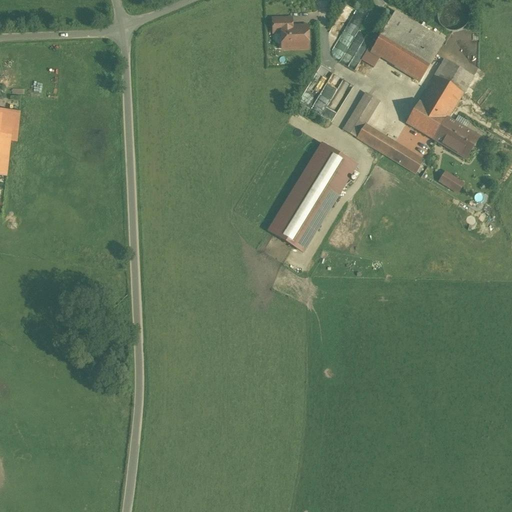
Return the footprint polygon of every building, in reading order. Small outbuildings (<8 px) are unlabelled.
[(447,31),(449,31),(452,32),(454,32),(457,31),(459,31),(461,30),(463,28),(465,27),(467,25),(468,23),(469,21),(470,18),(470,16),(470,13),(469,11),(469,9),(468,6),(466,4),(465,3),(463,1),(460,0),(445,0),(444,1),(442,2),(441,4),(439,6),(438,8),(437,11),(437,13),(437,15),(437,18),(437,20),(438,22),(440,25),(441,26),(443,28),(445,29),(447,31)] [(357,35),(367,16),(345,5),(330,35),(338,39),(330,55),(350,66),(364,39),(357,35)] [(379,57),(420,82),(433,60),(444,42),(395,12),(371,52),(379,57)] [(281,28),(291,28),(291,19),(273,19),(273,29),(281,29),(281,28)] [(291,28),(281,28),(281,29),(282,50),(308,49),(307,27),(291,28)] [(373,68),(379,57),(371,52),(367,50),(361,61),(373,68)] [(426,90),(406,124),(434,141),(447,119),(473,77),(445,60),(442,65),(426,90)] [(418,85),(426,90),(442,65),(433,60),(420,82),(418,85)] [(333,75),(327,85),(314,78),(300,103),(333,121),(338,111),(329,107),(343,80),(333,75)] [(420,168),(424,161),(365,125),(379,102),(365,94),(343,130),(356,138),(416,175),(417,173),(419,174),(422,169),(420,168)] [(0,175),(6,176),(10,141),(16,142),(19,112),(0,110),(0,175)] [(479,138),(447,119),(434,141),(466,159),(479,138)] [(270,232),(308,254),(359,165),(349,160),(350,158),(323,143),(313,160),(306,157),(294,178),(299,181),(270,232)] [(445,173),(439,182),(457,193),(463,184),(445,173)]
